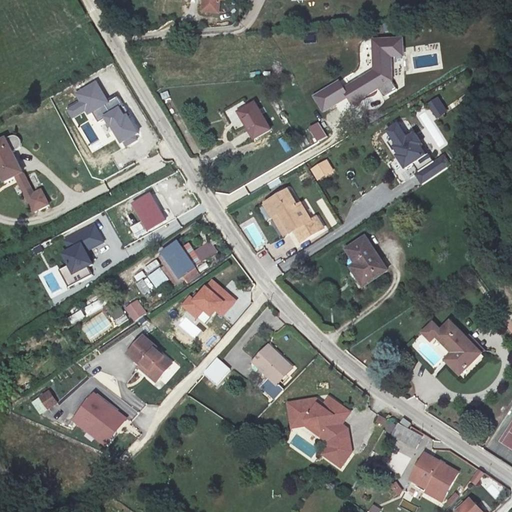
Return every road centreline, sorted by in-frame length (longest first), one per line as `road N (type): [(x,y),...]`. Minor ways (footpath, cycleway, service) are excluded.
road 1 (unclassified): [(511,479),(337,357),(273,292),(196,184),(87,0)]
road 2 (unknown): [(127,346),(192,315),(273,292)]
